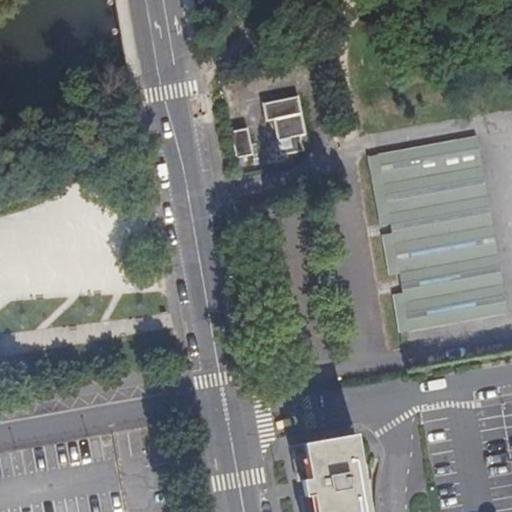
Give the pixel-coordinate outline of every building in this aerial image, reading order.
[(234,85),(221,87),(227,117),(240,114),(234,85)] [(280,149),(303,146),(301,137),(305,136),(297,94),(261,101),(264,119),(274,117),(280,149)] [(235,155),(253,152),(247,125),(230,128),(235,155)] [(475,133),(366,153),(378,222),(388,219),(390,229),(380,231),(387,271),(397,270),(400,289),(391,291),(398,330),(506,311),(475,133)] [(84,152),(90,160),(105,149),(99,141),(84,152)] [(128,430),(117,432),(120,453),(131,451),(128,430)] [(369,511),(354,432),(293,442),(298,475),(302,475),(305,490),(302,491),(305,511),(369,511)]
